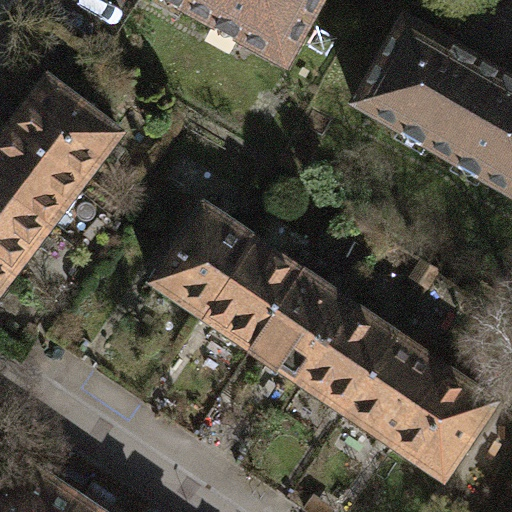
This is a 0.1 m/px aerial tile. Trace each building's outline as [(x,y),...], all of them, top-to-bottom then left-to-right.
[(323,0),(166,0),(286,66),(323,0)] [(511,72),(407,11),(354,101),(511,192),(511,72)] [(124,131),(48,73),(11,120),(87,179),(124,131)] [(87,179),(11,120),(0,134),(0,187),(50,226),(87,179)] [(50,226),(0,187),(0,263),(13,274),(50,226)] [(205,201),(152,279),(201,312),(253,234),(205,201)] [(253,234),(201,312),(249,345),(302,267),(253,234)] [(0,290),(13,274),(0,263),(0,290)] [(302,267),(249,345),(298,378),(351,300),(302,267)] [(351,300),(298,378),(347,411),(399,333),(351,300)] [(399,333),(347,411),(395,444),(448,366),(399,333)] [(448,366),(395,444),(444,476),(497,399),(448,366)] [(0,503),(0,511),(64,511),(76,495),(27,463),(0,503)] [(64,511),(102,511),(76,495),(64,511)]
